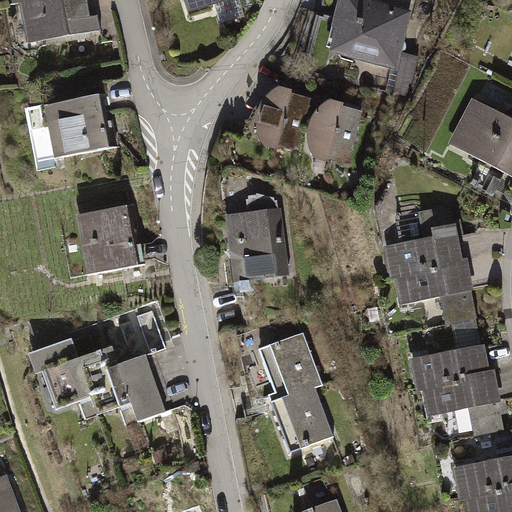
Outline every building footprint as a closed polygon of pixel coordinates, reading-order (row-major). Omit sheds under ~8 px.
[(31,0),(21,2),(29,43),(100,30),(98,16),(88,18),(84,0),(31,0)] [(192,0),(195,8),(221,0),(192,0)] [(400,39),(406,15),(347,0),(335,50),(394,64),(396,54),(400,54),(403,53),(406,49),(406,44),(403,40),(400,39)] [(297,151),(310,100),(279,92),(274,96),(270,100),(266,105),(261,114),(260,122),(261,130),(263,137),(266,143),(297,151)] [(61,158),(116,147),(107,99),(55,109),(58,126),(55,127),(61,158)] [(511,176),(511,120),(476,101),(460,133),(479,143),(472,156),(511,176)] [(317,156),(348,164),(361,113),(330,105),(323,111),(318,116),(314,124),(312,132),(312,140),(314,147),(317,156)] [(286,274),(277,201),(275,200),(274,202),(256,197),(256,195),(248,196),(251,217),(228,220),(236,280),(286,274)] [(145,265),(133,204),(82,214),(87,239),(81,241),(87,276),(145,265)] [(461,263),(451,212),(442,208),(420,212),(425,242),(392,248),(396,275),(461,263)] [(466,262),(461,263),(396,275),(397,277),(402,276),(407,301),(442,295),(447,324),(477,318),(466,262)] [(238,281),(240,292),(251,291),(250,280),(238,281)] [(152,310),(137,316),(151,354),(166,348),(152,310)] [(322,385),(303,334),(259,350),(275,393),(268,395),(271,404),(315,387),(322,385)] [(77,359),(70,339),(35,351),(55,409),(90,397),(77,359)] [(111,347),(77,359),(90,397),(96,415),(131,403),(118,365),(111,347)] [(488,375),(483,348),(417,361),(422,388),(488,375)] [(166,412),(146,356),(118,365),(131,403),(138,422),(166,412)] [(493,374),(488,375),(422,388),(423,389),(429,388),(434,413),(469,406),(474,436),(504,430),(493,374)] [(334,437),(315,387),(271,404),(290,453),(334,437)] [(511,459),(460,469),(465,496),(472,495),(511,487),(511,459)] [(0,511),(19,511),(6,476),(0,478),(0,511)] [(511,511),(511,487),(472,495),(475,511),(511,511)] [(341,511),(337,500),(303,511),(341,511)]
